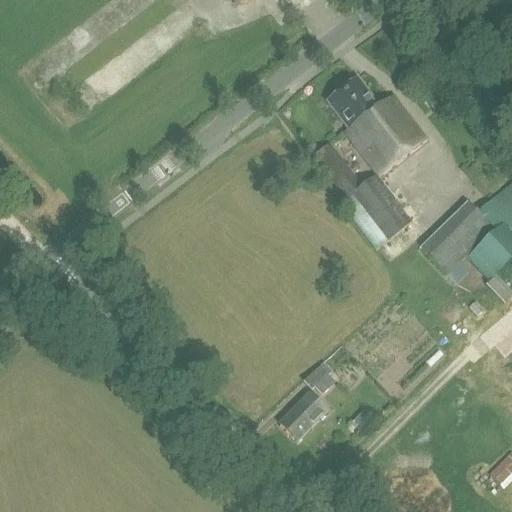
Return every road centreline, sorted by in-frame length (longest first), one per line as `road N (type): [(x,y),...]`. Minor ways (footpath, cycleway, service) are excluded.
road 1 (tertiary): [(46,262),(384,0)]
road 2 (unclassified): [(297,511),(46,262)]
